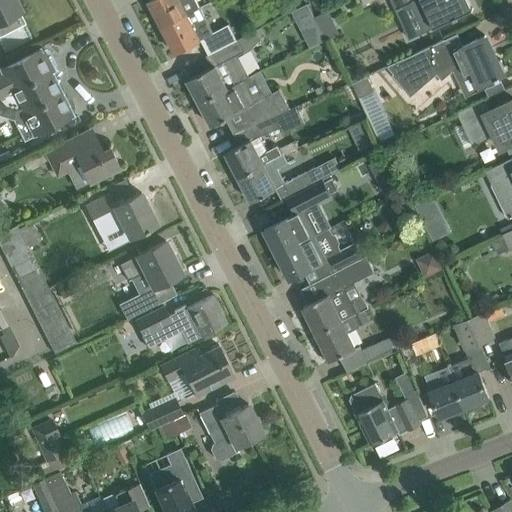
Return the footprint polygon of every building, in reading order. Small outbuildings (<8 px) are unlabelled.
[(0,0),(0,35),(25,22),(20,14),(24,12),(17,0),(0,0)] [(163,28),(201,9),(195,0),(149,0),(156,14),(153,16),(158,27),(162,25),(163,28)] [(442,24),(454,19),(454,20),(459,18),(458,17),(474,9),(469,0),(390,0),(395,9),(405,5),(411,2),(426,31),(442,24)] [(213,34),(201,9),(163,28),(165,31),(161,33),(167,44),(170,42),(176,53),(201,40),(209,54),(207,55),(207,56),(237,40),(236,40),(229,25),(213,34)] [(318,25),(305,31),(313,46),(326,40),(318,25)] [(249,76),(248,74),(239,54),(245,51),(246,52),(250,50),(263,39),(258,29),(236,40),(237,40),(207,56),(213,67),(188,80),(200,103),(243,80),(243,79),(249,76)] [(497,60),(486,35),(454,50),(455,52),(452,54),(445,39),(443,40),(444,40),(388,66),(406,87),(417,81),(421,86),(438,73),(443,78),(457,66),(456,63),(460,61),(466,75),(473,71),(480,86),(496,79),(497,80),(501,78),(500,77),(504,75),(503,73),(507,70),(502,59),(497,60)] [(3,69),(0,70),(0,106),(4,111),(14,114),(24,112),(34,132),(71,114),(50,71),(54,69),(45,51),(40,53),(39,50),(2,68),(3,69)] [(368,75),(353,83),(360,98),(375,91),(368,75)] [(246,127),(288,109),(279,89),(253,102),(243,80),(200,103),(212,126),(226,118),(234,133),(246,127)] [(506,146),(511,143),(511,100),(486,113),(481,102),(458,113),(463,124),(473,145),(495,135),(501,148),(506,146)] [(246,127),(252,139),(252,140),(279,127),(283,134),(306,122),(297,104),(288,109),(246,127)] [(80,166),(88,183),(120,167),(109,146),(102,149),(97,140),(79,150),(73,137),(23,163),(27,170),(48,159),(57,177),(80,166)] [(264,162),(252,140),(252,139),(226,152),(240,178),(284,156),(278,145),(268,150),(273,158),(264,162)] [(398,185),(384,157),(380,159),(378,155),(373,158),(375,161),(371,164),(385,191),(398,185)] [(282,200),(323,179),(317,166),(286,182),(278,168),(288,163),(284,156),(240,178),(252,201),(276,189),(282,200)] [(508,218),(511,216),(511,157),(486,170),(508,218)] [(323,179),(296,193),(302,205),(310,201),(312,205),(332,195),(323,179)] [(141,192),(115,206),(109,193),(85,204),(97,229),(113,220),(116,226),(123,223),(130,237),(148,228),(148,227),(156,223),(141,192)] [(289,218),(265,230),(278,255),(329,229),(320,234),(307,209),(296,214),(289,218)] [(27,247),(28,247),(41,240),(32,221),(18,228),(22,237),(27,247)] [(22,237),(18,228),(16,225),(0,233),(0,244),(1,247),(22,237)] [(511,228),(502,233),(503,235),(492,241),(498,254),(510,248),(511,250),(511,249),(511,228)] [(316,283),(368,256),(367,256),(363,258),(356,244),(340,252),(338,247),(339,244),(335,236),(332,236),(329,229),(278,255),(290,279),(314,267),(313,266),(315,265),(322,279),(315,282),(316,283)] [(7,258),(27,247),(22,237),(1,247),(7,258)] [(169,279),(182,272),(165,240),(121,264),(129,280),(133,279),(140,293),(149,289),(153,287),(169,279)] [(33,258),(28,247),(27,247),(7,258),(12,268),(33,258)] [(422,256),(419,264),(426,277),(444,268),(435,250),(422,256)] [(357,315),(365,311),(364,310),(369,307),(364,297),(352,303),(346,291),(347,286),(376,273),(368,256),(316,283),(323,297),(304,306),(318,334),(342,322),(357,315)] [(17,279),(38,268),(33,258),(12,268),(17,279)] [(23,290),(44,279),(38,268),(17,279),(23,290)] [(69,278),(56,285),(63,297),(76,290),(69,278)] [(49,290),(48,287),(44,279),(23,290),(28,300),(49,290)] [(127,319),(157,305),(149,289),(140,293),(120,303),(127,319)] [(54,300),(54,299),(49,290),(28,300),(33,311),(54,300)] [(164,306),(136,321),(149,347),(168,337),(166,333),(174,328),(176,331),(180,329),(187,343),(226,323),(212,295),(187,307),(186,304),(174,310),(175,312),(169,315),(164,306)] [(39,321),(60,311),(54,300),(33,311),(39,321)] [(0,325),(1,328),(9,324),(0,307),(0,306),(0,325)] [(44,332),(65,321),(60,311),(39,321),(44,332)] [(365,311),(357,315),(363,326),(366,324),(370,322),(365,311)] [(469,317),(480,344),(496,337),(484,311),(469,317)] [(469,317),(454,324),(465,350),(480,344),(469,317)] [(49,343),(70,332),(65,321),(44,332),(49,343)] [(355,348),(347,333),(342,322),(318,334),(331,360),(355,348)] [(10,345),(17,341),(9,324),(1,328),(10,345)] [(49,343),(55,353),(76,343),(70,332),(49,343)] [(362,349),(369,362),(405,346),(399,333),(362,349)] [(414,342),(401,348),(405,359),(419,354),(414,342)] [(234,375),(219,345),(199,354),(195,347),(160,365),(167,379),(175,375),(186,396),(185,396),(186,397),(195,393),(196,394),(234,375)] [(464,408),(490,398),(474,358),(461,363),(467,378),(455,383),(464,408)] [(437,371),(425,376),(426,378),(441,417),(464,408),(455,383),(443,388),(437,373),(437,371)] [(389,409),(376,383),(352,394),(350,399),(372,443),(398,430),(400,434),(408,430),(409,430),(422,423),(420,420),(428,416),(417,387),(405,393),(408,399),(396,405),(389,409)] [(181,414),(182,413),(175,397),(141,412),(149,428),(159,424),(159,425),(186,414),(185,412),(181,414)] [(230,455),(239,450),(237,445),(263,432),(248,403),(225,415),(219,403),(199,412),(214,443),(218,441),(225,454),(230,455)] [(183,415),(164,423),(169,434),(187,426),(183,415)] [(54,434),(40,441),(49,459),(64,451),(54,434)] [(130,459),(122,442),(113,446),(121,464),(130,459)] [(195,511),(186,489),(197,484),(180,447),(166,454),(174,472),(152,482),(165,511),(195,511)] [(59,470),(44,477),(60,511),(61,511),(80,503),(74,491),(70,493),(59,470)] [(60,511),(44,477),(32,483),(45,511),(60,511)] [(138,511),(137,510),(149,504),(139,482),(114,494),(119,504),(106,510),(106,511),(138,511)] [(511,511),(511,498),(492,511),(511,511)] [(80,503),(61,511),(106,511),(106,510),(102,511),(89,511),(87,506),(85,501),(80,503)]
